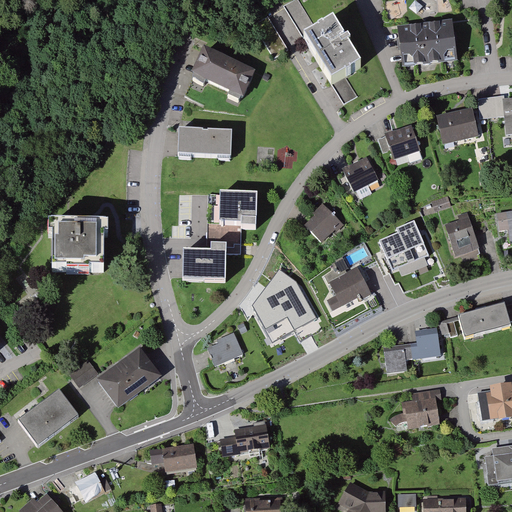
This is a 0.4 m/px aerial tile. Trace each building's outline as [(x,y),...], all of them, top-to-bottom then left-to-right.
[(317,32),(298,0),(296,0),(284,8),(303,40),(304,40),(317,32)] [(254,27),(274,60),(289,52),(268,18),(254,27)] [(333,22),(323,28),(322,27),(318,30),(318,31),(317,32),(304,40),(332,86),(346,77),(351,75),(351,74),(361,68),(348,47),(351,45),(348,41),(346,42),(333,22)] [(451,26),(394,30),(397,68),(454,63),(451,26)] [(191,76),(243,100),(256,74),(204,50),(191,76)] [(265,74),(263,79),(268,82),(271,77),(265,74)] [(511,95),(477,99),(479,120),(500,118),(502,140),(511,139),(511,95)] [(472,110),(436,118),(442,147),(479,139),(472,110)] [(410,128),(383,137),(393,165),(419,156),(410,128)] [(208,133),(208,134),(203,134),(203,132),(179,132),(178,158),(231,159),(232,133),(208,133)] [(337,173),(351,199),(378,184),(365,159),(337,173)] [(220,190),(220,220),(241,221),(241,224),(257,224),(257,190),(220,190)] [(345,226),(321,206),(301,230),(324,250),(345,226)] [(511,241),(511,211),(496,214),(499,231),(508,230),(510,242),(511,241)] [(444,223),(455,258),(477,251),(466,216),(444,223)] [(379,240),(392,270),(398,267),(424,256),(429,254),(414,220),(397,228),(399,232),(379,240)] [(108,222),(48,222),(48,238),(52,238),(52,273),(104,273),(104,236),(108,236),(108,222)] [(211,242),(211,248),(183,247),(183,277),(226,278),(227,242),(211,242)] [(424,256),(398,267),(402,276),(428,265),(424,256)] [(358,268),(328,282),(340,308),(370,294),(358,268)] [(252,306),(273,343),(317,318),(297,281),(280,269),(252,306)] [(511,303),(459,319),(465,340),(511,327),(510,323),(511,322),(511,303)] [(415,346),(376,351),(379,377),(406,374),(404,362),(442,357),(439,328),(413,332),(415,346)] [(207,348),(215,367),(244,355),(234,333),(217,340),(218,344),(207,348)] [(97,379),(118,408),(163,376),(141,346),(97,379)] [(69,374),(79,388),(99,374),(88,360),(69,374)] [(511,388),(482,394),(487,426),(511,421),(511,388)] [(18,424),(38,449),(79,418),(59,392),(18,424)] [(434,398),(401,404),(407,435),(440,429),(434,398)] [(266,424),(235,430),(236,437),(220,439),(223,458),(271,449),(266,424)] [(511,445),(492,448),(493,456),(485,457),(489,486),(511,482),(511,445)] [(194,446),(149,455),(152,469),(162,467),(164,479),(199,472),(194,446)] [(75,483),(86,503),(112,490),(104,474),(98,477),(95,472),(75,483)] [(370,496),(351,485),(339,509),(345,511),(384,511),(385,495),(370,496)] [(33,498),(19,511),(62,511),(46,494),(37,502),(33,498)] [(398,508),(417,507),(416,494),(398,495),(398,508)] [(466,511),(466,498),(423,499),(423,511),(466,511)] [(285,511),(284,500),(246,502),(246,511),(285,511)]
